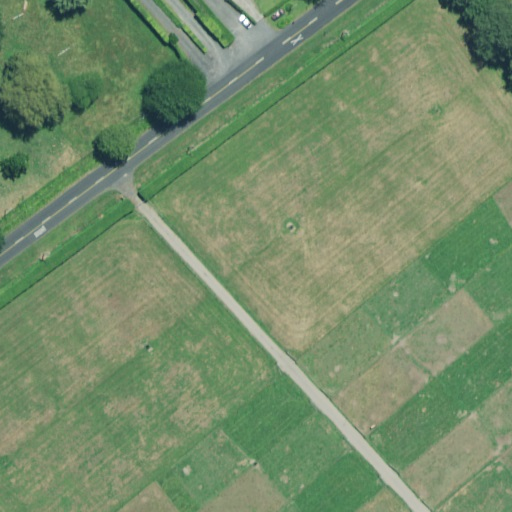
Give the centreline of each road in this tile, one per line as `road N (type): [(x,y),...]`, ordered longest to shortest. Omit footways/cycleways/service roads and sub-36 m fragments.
road 1 (track): [(113,170),(207,243),(451,511)]
road 2 (unclassified): [(0,255),(341,0)]
